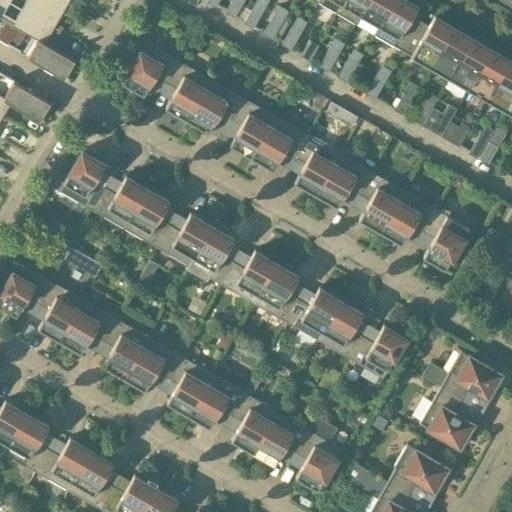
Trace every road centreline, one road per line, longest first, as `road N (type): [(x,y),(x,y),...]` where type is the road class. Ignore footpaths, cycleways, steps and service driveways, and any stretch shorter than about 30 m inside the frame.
road 1 (residential): [(511,344),(74,97)]
road 2 (residential): [(511,191),(173,0)]
road 3 (residential): [(293,511),(0,344)]
road 4 (residential): [(0,224),(74,97)]
